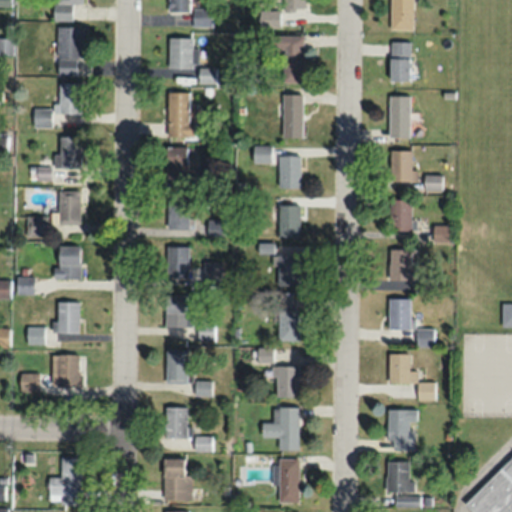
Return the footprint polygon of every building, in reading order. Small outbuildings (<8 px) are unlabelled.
[(82,0),(55,0),(56,20),(72,20),(72,3),(83,3),(82,0)] [(190,11),(189,0),(167,0),(168,11),(190,11)] [(304,9),(303,0),(286,0),(279,0),(279,10),(260,10),(260,28),(280,27),(280,9),(304,9)] [(412,29),(412,0),(389,0),(390,29),(412,29)] [(212,8),(193,8),(193,27),(212,27),(212,8)] [(82,57),(82,26),(56,26),(56,74),(77,74),(77,57),(82,57)] [(303,35),(274,35),(275,82),(303,82),(303,35)] [(0,36),(0,54),(13,55),(13,37),(0,36)] [(214,81),(215,67),(198,67),(198,47),(192,47),(192,37),(168,37),(168,81),(214,81)] [(388,41),(388,79),(409,79),(409,41),(388,41)] [(55,82),(55,113),(80,113),(80,82),(55,82)] [(193,137),(194,114),(188,114),(188,92),(166,92),(166,137),(193,137)] [(302,137),(302,94),(282,94),(282,137),(302,137)] [(409,138),(409,95),(387,95),(387,138),(409,138)] [(80,167),(80,136),(57,136),(57,167),(80,167)] [(166,178),(187,178),(187,146),(165,146),(166,178)] [(270,146),(253,146),(253,161),(270,161),(270,146)] [(417,168),(412,168),(412,150),(390,150),(390,181),(417,181),(417,168)] [(300,155),(278,155),(278,187),(300,187),(300,155)] [(440,190),(440,174),(423,174),(423,190),(440,190)] [(80,190),(58,190),(58,224),(80,224),(80,190)] [(167,229),(190,229),(190,197),(167,197),(167,229)] [(389,199),(389,230),(410,230),(410,199),(389,199)] [(299,204),(277,204),(277,237),(299,237),(299,204)] [(26,215),(26,236),(47,236),(47,215),(26,215)] [(451,225),(434,224),(434,242),(450,242),(451,225)] [(80,278),(80,246),(55,246),(55,278),(80,278)] [(165,276),(189,276),(189,246),(165,246),(165,276)] [(412,248),(388,248),(388,280),(412,280),(412,248)] [(277,253),(277,286),(299,286),(299,253),(277,253)] [(165,326),(187,326),(187,294),(165,294),(165,326)] [(388,328),(410,328),(410,298),(388,298),(388,328)] [(56,302),(56,333),(78,333),(78,302),(56,302)] [(511,303),(502,303),(502,326),(511,326),(511,303)] [(299,308),(278,308),(278,340),(299,340),(299,308)] [(214,321),(198,321),(198,340),(214,340),(214,321)] [(44,344),(44,326),(26,326),(26,344),(44,344)] [(418,346),(433,346),(433,328),(418,328),(418,346)] [(165,382),(187,382),(187,349),(165,349),(165,382)] [(417,382),(417,369),(409,370),(409,353),(388,353),(389,382),(417,382)] [(77,354),(55,354),(55,386),(77,386),(77,354)] [(273,366),(273,396),(298,396),(298,366),(273,366)] [(38,391),(38,372),(19,372),(19,391),(38,391)] [(211,394),(211,380),(195,380),(195,394),(211,394)] [(434,398),(433,382),(418,382),(419,398),(434,398)] [(186,437),(186,406),(164,406),(164,437),(186,437)] [(298,406),(274,406),(274,422),(262,422),(262,436),(278,436),(277,449),(298,449),(298,406)] [(392,441),(392,450),(415,450),(415,409),(387,409),(387,441),(392,441)] [(210,450),(210,436),(194,436),(194,450),(210,450)] [(511,511),(511,454),(463,503),(472,511),(511,511)] [(47,476),(47,499),(60,499),(60,503),(81,503),(81,456),(60,456),(60,476),(47,476)] [(162,498),(190,498),(190,474),(183,474),(183,457),(162,457),(162,498)] [(298,502),(298,457),(277,457),(277,502),(298,502)] [(409,460),(386,460),(386,491),(409,491),(409,460)] [(395,505),(420,505),(420,496),(395,496),(395,505)]
